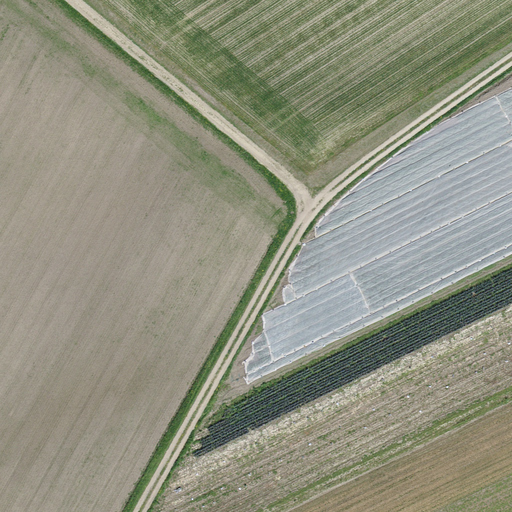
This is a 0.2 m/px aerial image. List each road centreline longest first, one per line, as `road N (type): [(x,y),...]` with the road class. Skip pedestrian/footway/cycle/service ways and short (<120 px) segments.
road 1 (track): [(511,58),(316,199),(141,511)]
road 2 (track): [(76,0),(316,199)]
